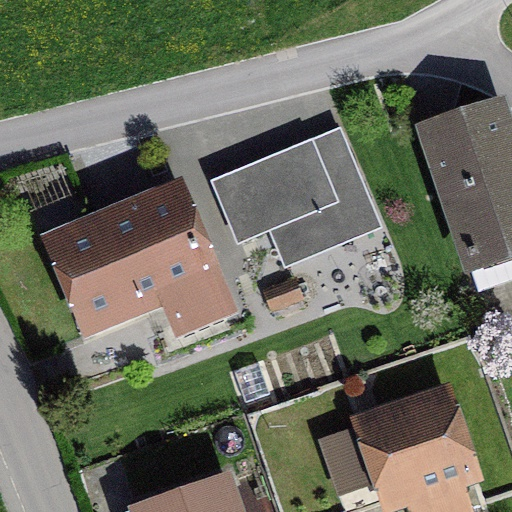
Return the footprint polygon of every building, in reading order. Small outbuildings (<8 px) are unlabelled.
[(511,131),(501,100),(410,131),(460,278),(511,260),(511,131)] [(340,130),(209,185),(235,246),(270,232),(287,270),(382,231),(340,130)] [(219,315),(171,193),(38,244),(72,333),(132,310),(145,344),(219,315)] [(469,472),(446,402),(346,435),(370,505),(469,472)] [(136,511),(236,511),(226,480),(136,511)]
